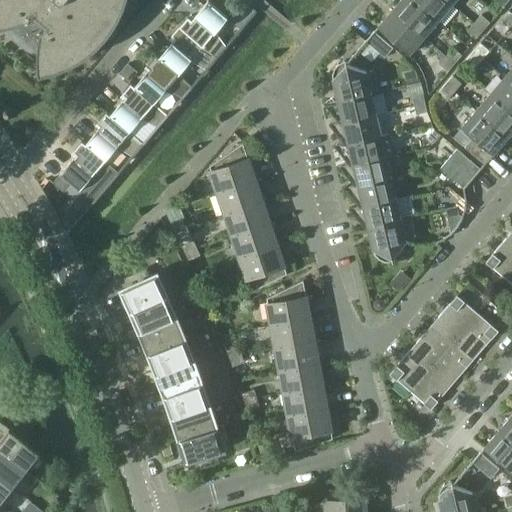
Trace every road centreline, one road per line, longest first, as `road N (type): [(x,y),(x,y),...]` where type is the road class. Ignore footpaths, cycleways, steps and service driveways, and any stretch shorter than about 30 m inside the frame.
road 1 (residential): [(360,364),(271,91),(351,0)]
road 2 (tertiary): [(144,511),(47,253)]
road 3 (residential): [(148,511),(382,447)]
road 4 (residential): [(360,364),(511,187)]
road 5 (residential): [(14,175),(162,0)]
road 6 (residential): [(395,486),(511,353)]
